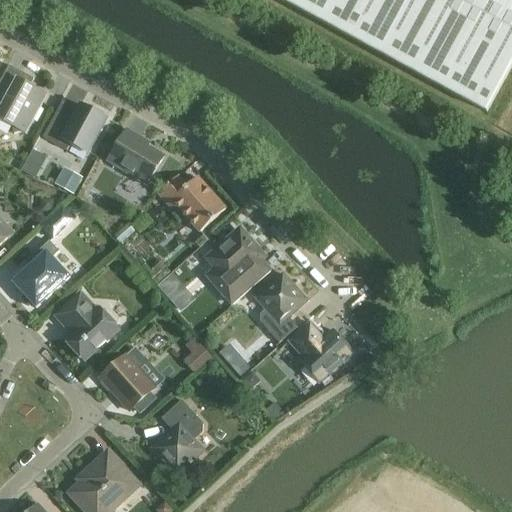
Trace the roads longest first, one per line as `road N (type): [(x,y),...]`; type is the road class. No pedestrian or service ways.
road 1 (residential): [(342,304),(197,141),(0,33)]
road 2 (residential): [(0,499),(75,429),(79,411),(16,337)]
